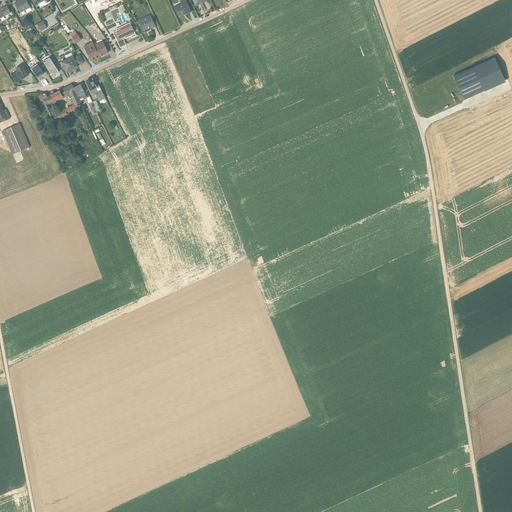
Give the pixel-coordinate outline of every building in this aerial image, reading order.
[(30,7),(26,0),(17,0),(18,1),(14,3),(20,13),(30,7)] [(179,17),(187,13),(191,12),(185,0),(183,0),(180,2),(181,4),(174,7),(179,17)] [(0,18),(0,19),(11,13),(7,5),(0,8),(0,18)] [(100,20),(101,21),(103,20),(103,21),(104,22),(106,20),(103,14),(109,12),(108,10),(101,13),(103,18),(100,20)] [(151,29),(156,27),(150,15),(138,20),(141,27),(142,27),(144,31),(151,28),(151,29)] [(47,28),(43,21),(37,24),(40,31),(47,28)] [(139,31),(135,24),(132,26),(131,25),(130,23),(115,29),(116,31),(113,33),(120,48),(126,45),(124,40),(125,39),(130,36),(131,38),(136,36),(135,33),(139,31)] [(76,44),(81,40),(76,34),(74,31),(70,35),(69,36),(74,44),(76,43),(76,44)] [(103,41),(94,45),(99,57),(108,53),(103,41)] [(92,42),(83,46),(90,61),(99,57),(94,45),(92,42)] [(83,63),(80,55),(74,57),(73,56),(72,56),(71,53),(65,56),(66,59),(60,62),(66,73),(79,67),(78,66),(83,63)] [(43,62),(52,76),(58,72),(49,58),(43,62)] [(494,58),(452,76),(463,100),(504,83),(494,58)] [(39,63),(32,66),(37,77),(44,73),(39,63)] [(28,75),(22,64),(15,68),(17,71),(11,75),(16,83),(28,75)] [(99,101),(105,98),(99,86),(96,87),(92,79),(85,82),(90,91),(90,90),(92,89),(94,95),(95,94),(99,101)] [(78,108),(77,105),(81,103),(80,101),(74,87),(72,84),(50,95),(54,102),(69,94),(74,104),(57,113),(60,120),(67,116),(68,116),(67,114),(78,108)] [(80,101),(87,98),(80,84),(74,87),(80,101)] [(46,109),(53,123),(60,120),(57,113),(53,115),(48,105),(54,102),(50,95),(47,97),(45,93),(38,96),(41,102),(42,101),(46,109)] [(89,104),(88,104),(91,111),(92,111),(94,114),(97,112),(89,97),(86,98),(89,104)] [(100,110),(95,100),(92,102),(96,112),(100,110)] [(6,109),(2,110),(0,105),(0,122),(1,123),(7,120),(9,118),(6,109)] [(1,132),(3,137),(4,136),(12,155),(30,147),(20,124),(1,132)]
